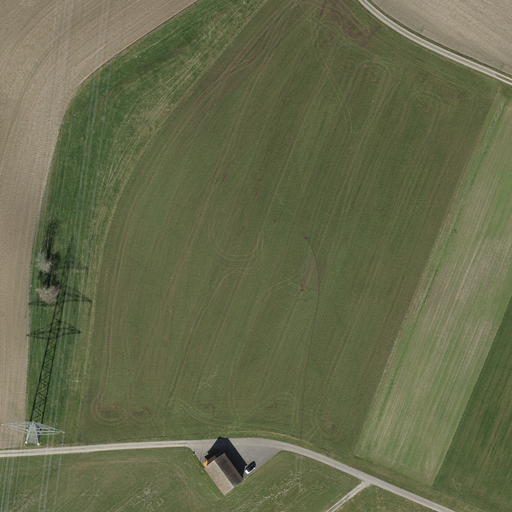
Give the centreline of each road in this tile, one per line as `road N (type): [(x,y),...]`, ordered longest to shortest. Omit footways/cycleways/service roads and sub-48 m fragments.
road 1 (track): [(0,453),(209,443)]
road 2 (track): [(511,83),(413,40),(361,0)]
